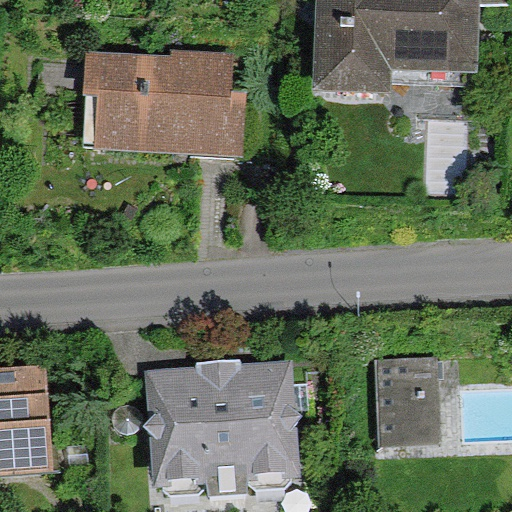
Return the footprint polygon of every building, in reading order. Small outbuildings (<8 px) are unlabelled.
[(325,0),(324,82),(381,83),(382,59),(470,60),(470,0),(325,0)] [(224,61),(92,57),(91,92),(102,92),(100,144),(240,147),(241,92),(223,92),(224,61)] [(432,364),(384,367),(388,441),(435,438),(432,364)] [(286,369),(153,377),(160,478),(292,470),(286,369)] [(0,481),(54,478),(47,371),(0,374),(0,481)]
